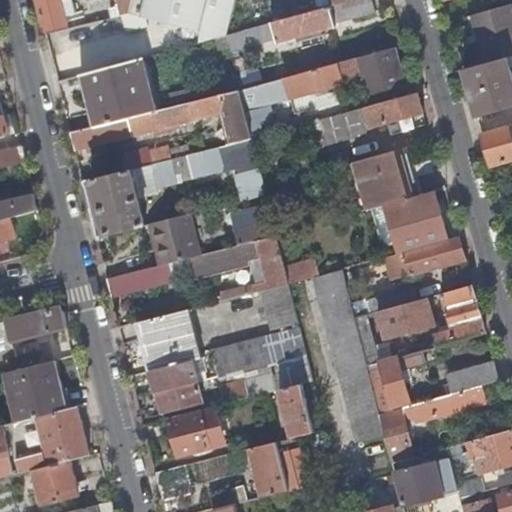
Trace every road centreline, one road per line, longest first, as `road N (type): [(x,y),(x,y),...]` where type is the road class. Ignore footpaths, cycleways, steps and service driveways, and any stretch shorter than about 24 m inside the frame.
road 1 (residential): [(412,0),(511,361)]
road 2 (residential): [(12,0),(78,269)]
road 3 (residential): [(78,269),(140,511)]
